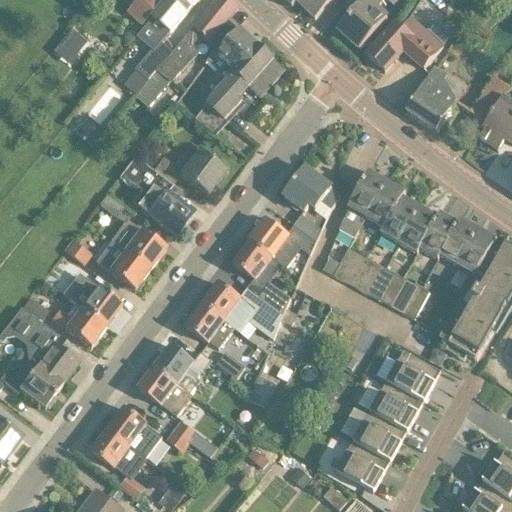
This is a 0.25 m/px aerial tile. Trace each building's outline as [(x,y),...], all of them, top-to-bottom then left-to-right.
[(142,27),(164,4),(160,0),(145,0),(131,16),(142,27)] [(157,73),(149,83),(150,84),(136,100),(149,111),(171,84),(172,84),(198,57),(193,53),(204,41),(208,45),(209,44),(217,52),(237,31),(228,23),(238,11),(226,0),(221,0),(194,32),(172,57),(172,56),(157,73)] [(183,21),(186,17),(200,0),(170,0),(153,21),(171,36),(183,21)] [(279,0),(292,12),(297,7),(302,0),(279,0)] [(302,0),(297,7),(316,25),(339,0),(302,0)] [(359,53),(387,22),(376,12),(384,3),(381,0),(362,0),(366,3),(338,35),(359,53)] [(443,51),(410,22),(401,32),(395,26),(366,59),(385,76),(403,55),(424,73),(436,60),(435,60),(443,51)] [(72,33),(54,56),(69,68),(88,46),(72,33)] [(213,101),(258,50),(240,34),(217,59),(214,56),(206,67),(217,78),(203,93),(213,101)] [(454,44),(447,55),(457,62),(465,51),(454,44)] [(157,73),(172,56),(160,46),(137,74),(149,83),(157,73)] [(269,92),(285,74),(258,50),(213,101),(213,102),(196,124),(208,134),(219,119),(226,124),(243,105),(240,103),(250,93),(257,99),(266,89),(269,92)] [(487,127),(504,101),(510,91),(494,81),(471,116),(487,127)] [(437,137),(448,120),(459,102),(428,82),(406,116),(437,137)] [(511,106),(504,101),(487,127),(478,141),(499,155),(509,138),(511,140),(511,106)] [(132,165),(173,190),(181,180),(207,200),(225,176),(199,156),(184,177),(164,163),(154,177),(134,162),(132,165)] [(173,191),(173,190),(132,165),(120,180),(157,209),(148,221),(175,241),(193,218),(166,198),(172,191),(173,191)] [(331,214),(341,201),(331,193),(332,192),(305,172),(284,201),(304,217),(309,210),(315,214),(321,207),(331,214)] [(367,222),(387,186),(369,176),(349,212),(350,213),(344,223),(339,234),(354,243),(366,222),(367,222)] [(382,237),(405,196),(387,186),(367,222),(384,232),(381,237),(382,237)] [(398,247),(420,212),(403,202),(406,197),(405,196),(382,237),(398,247)] [(116,222),(124,212),(107,199),(99,209),(116,222)] [(417,258),(440,218),(437,222),(420,212),(398,247),(417,258)] [(438,264),(460,224),(458,228),(440,218),(417,258),(418,258),(420,254),(438,264)] [(293,230),(316,247),(322,235),(318,231),(301,219),(293,230)] [(458,270),(478,234),(460,224),(438,264),(441,260),(458,270)] [(124,256),(149,275),(165,254),(127,225),(111,246),(124,256)] [(316,247),(293,230),(286,240),(265,225),(249,247),(286,274),(295,262),(290,258),(296,250),(310,260),(316,247)] [(476,280),(497,244),(478,234),(458,270),(476,280)] [(511,304),(511,244),(510,244),(507,250),(497,244),(440,344),(477,365),(511,304)] [(83,270),(91,259),(72,245),(64,256),(83,270)] [(134,296),(149,275),(124,256),(111,246),(95,267),(134,296)] [(286,274),(249,247),(233,269),(254,284),(247,294),(283,320),(286,314),(291,303),(270,287),(281,271),(286,274)] [(345,287),(360,259),(348,253),(334,280),(345,287)] [(357,293),(372,266),(360,259),(345,287),(357,293)] [(368,299),(383,272),(372,266),(357,293),(368,299)] [(380,306),(395,278),(383,272),(368,299),(380,306)] [(392,312),(406,284),(395,278),(380,306),(392,312)] [(81,314),(106,332),(122,311),(83,282),(77,290),(72,286),(62,299),(74,308),(81,314)] [(403,318),(418,291),(406,284),(392,312),(403,318)] [(283,320),(247,294),(240,303),(218,288),(202,309),(234,333),(239,337),(248,325),(273,344),(281,324),(283,320)] [(418,291),(403,318),(414,324),(429,297),(418,291)] [(40,328),(48,316),(29,302),(21,313),(20,313),(32,323),(40,328)] [(219,354),(234,333),(202,309),(186,331),(208,348),(209,347),(219,354)] [(71,351),(40,328),(32,323),(20,313),(0,339),(0,345),(2,347),(5,343),(13,342),(25,350),(26,363),(38,371),(26,386),(15,378),(8,373),(1,383),(0,382),(0,393),(4,388),(17,398),(20,395),(44,413),(46,411),(49,412),(55,404),(53,402),(62,390),(61,389),(77,366),(67,358),(71,351)] [(90,353),(106,332),(81,314),(72,326),(65,321),(58,315),(51,324),(90,353)] [(283,320),(281,324),(292,329),(296,318),(286,314),(283,320)] [(155,372),(191,399),(200,385),(197,383),(187,375),(191,370),(202,379),(212,366),(201,358),(194,367),(171,350),(155,372)] [(428,364),(440,371),(444,364),(442,356),(435,352),(428,364)] [(425,408),(436,388),(434,387),(441,376),(404,355),(387,386),(423,407),(425,408)] [(237,384),(245,372),(225,357),(217,368),(237,384)] [(356,366),(346,360),(342,369),(351,374),(356,366)] [(191,399),(155,372),(139,394),(161,411),(162,409),(178,421),(193,400),(191,399)] [(266,406),(275,388),(262,382),(253,400),(266,406)] [(408,438),(419,418),(417,417),(423,407),(387,386),(370,416),(407,437),(408,438)] [(108,434),(146,463),(162,442),(146,430),(147,429),(124,413),(108,434)] [(391,468),(402,448),(401,447),(407,437),(370,416),(353,446),(390,467),(391,468)] [(314,440),(321,429),(310,423),(304,434),(314,440)] [(0,426),(0,465),(10,452),(13,454),(22,442),(0,426)] [(175,435),(190,447),(197,438),(181,426),(175,435)] [(140,471),(146,463),(108,434),(92,456),(114,473),(115,472),(124,479),(130,472),(140,471)] [(183,457),(190,447),(175,435),(167,445),(183,457)] [(374,498),(385,478),(384,477),(390,467),(353,446),(336,476),(374,498)] [(258,483),(270,468),(253,454),(241,469),(258,483)] [(511,462),(504,457),(497,468),(495,467),(482,486),(484,487),(511,506),(511,462)] [(301,491),(308,482),(297,473),(290,482),(301,491)] [(137,503),(144,493),(129,481),(121,491),(137,503)] [(173,487),(166,497),(178,507),(186,497),(173,487)] [(511,511),(511,506),(484,487),(477,496),(476,495),(464,511),(511,511)] [(114,491),(108,499),(117,505),(123,497),(114,491)] [(335,511),(339,511),(345,505),(331,493),(324,502),(335,511)] [(115,511),(96,495),(81,511),(115,511)] [(367,511),(356,502),(348,511),(367,511)]
